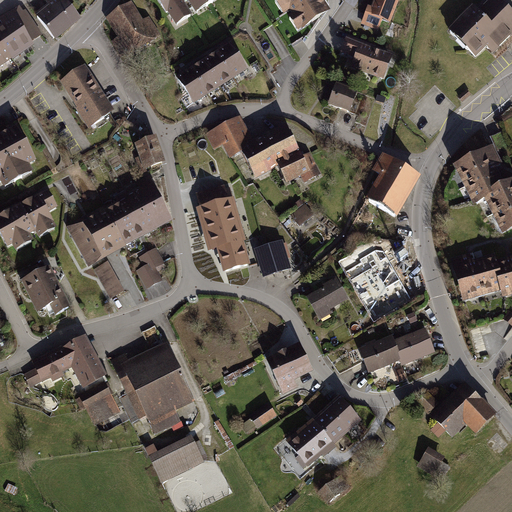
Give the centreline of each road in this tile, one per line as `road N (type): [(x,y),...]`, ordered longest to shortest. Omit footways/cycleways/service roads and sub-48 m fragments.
road 1 (residential): [(461,362),(397,396),(362,398),(326,373),(300,321),(278,299),(255,286),(195,283)]
road 2 (residential): [(168,132),(244,108),(279,108),(430,168)]
road 3 (tertiary): [(430,168),(422,239),(461,362)]
road 4 (residential): [(195,283),(26,345)]
road 5 (residential): [(195,283),(188,205),(168,132)]
road 6 (residential): [(168,132),(150,119),(85,24)]
